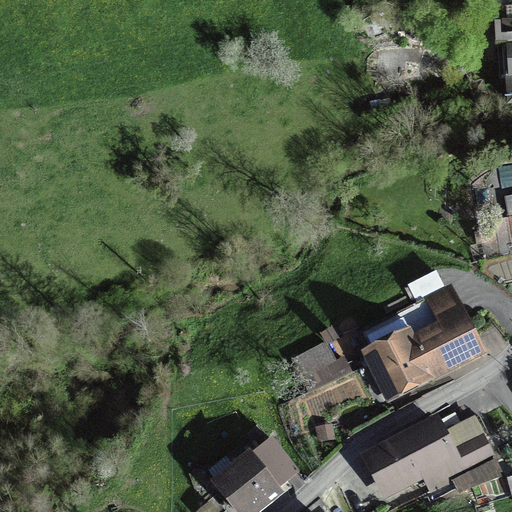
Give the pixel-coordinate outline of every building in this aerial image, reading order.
[(259,166),(268,190),(277,187),(269,166),(264,164),(259,166)] [(511,173),(501,175),(503,190),(511,188),(511,173)] [(511,198),(507,199),(511,219),(496,221),(502,253),(511,251),(511,198)] [(485,246),(487,257),(500,254),(498,244),(485,246)] [(391,395),(478,351),(447,289),(361,333),(374,361),(363,367),(374,388),(385,383),(391,395)] [(332,339),(304,351),(318,385),(346,374),(332,339)] [(386,492),(433,467),(438,475),(435,477),(440,486),(494,457),(488,447),(494,444),(480,417),(444,436),(437,423),(369,459),(386,492)] [(216,484),(238,511),(247,511),(298,472),(272,440),(264,446),(256,436),(224,462),(232,472),(216,484)]
